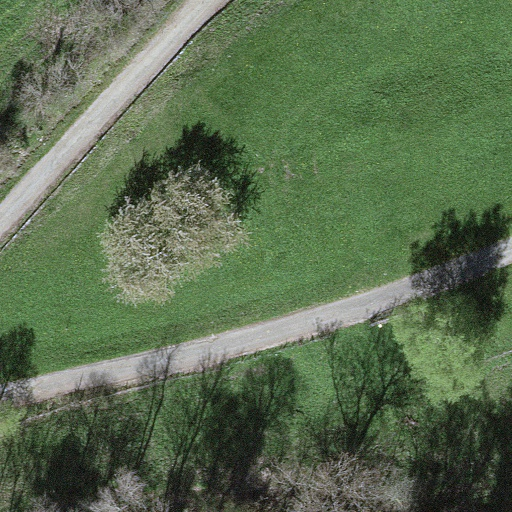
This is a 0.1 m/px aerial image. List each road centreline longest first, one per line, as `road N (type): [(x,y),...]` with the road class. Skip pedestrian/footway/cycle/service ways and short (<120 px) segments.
road 1 (residential): [(511,247),(386,297),(102,382),(0,404)]
road 2 (residential): [(0,223),(205,0)]
